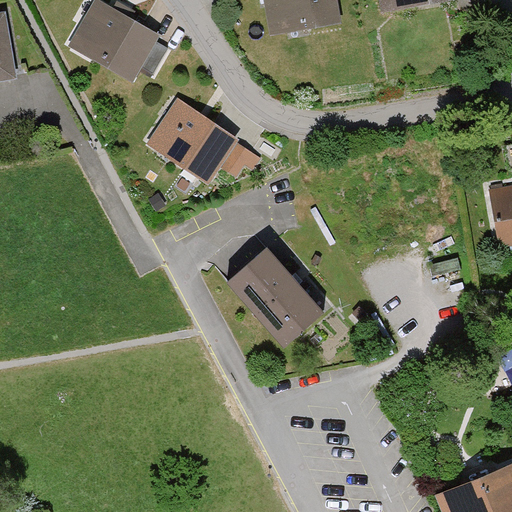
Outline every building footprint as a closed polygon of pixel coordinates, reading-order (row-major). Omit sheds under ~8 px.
[(90,0),(65,45),(127,80),(153,34),(91,0),(90,0)] [(330,0),(257,0),(264,37),(335,24),(330,0)] [(376,0),(378,14),(455,1),(454,0),(376,0)] [(0,81),(11,80),(0,18),(0,81)] [(232,139),(171,100),(144,143),(205,182),(232,139)] [(247,154),(232,146),(219,169),(233,177),(247,154)] [(511,247),(511,190),(511,185),(482,190),(495,251),(511,247)] [(218,284),(278,348),(316,313),(256,249),(218,284)] [(511,511),(511,465),(435,498),(440,511),(511,511)]
